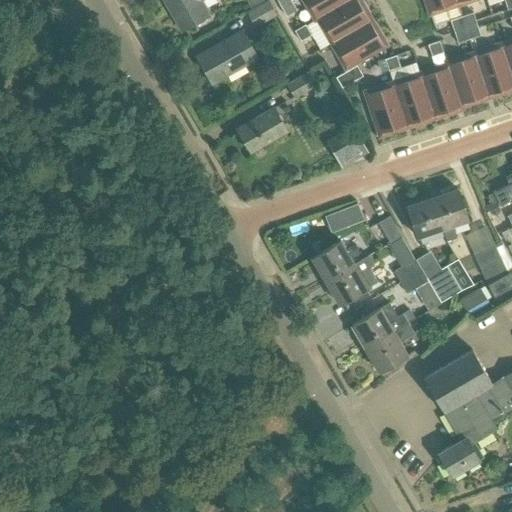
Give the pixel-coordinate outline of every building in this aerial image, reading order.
[(163,0),(180,31),(208,16),(200,2),(203,0),(163,0)] [(266,0),(246,12),(255,28),(277,15),(268,0),(266,0)] [(348,0),(302,0),(314,20),(316,19),(348,0)] [(348,0),(316,19),(330,43),(371,20),(360,0),(358,0),(358,1),(357,0),(348,0)] [(456,7),(454,0),(424,0),(430,16),(456,7)] [(511,0),(503,0),(507,10),(511,8),(511,0)] [(289,2),(279,8),(285,18),(295,13),(289,2)] [(473,12),(461,16),(465,28),(477,24),(476,20),(473,12)] [(461,16),(450,20),(454,32),(465,28),(461,16)] [(371,20),(330,43),(346,70),(385,48),(382,42),(384,41),(371,20)] [(477,24),(465,28),(469,39),(481,35),(478,28),(477,24)] [(294,33),(299,42),(309,37),(304,27),(294,33)] [(465,28),(454,32),(455,35),(457,43),(469,39),(465,28)] [(196,57),(212,84),(257,58),(242,31),(196,57)] [(511,40),(500,45),(511,79),(511,40)] [(426,46),(430,57),(442,53),(438,42),(426,46)] [(511,79),(500,45),(473,54),(488,99),(511,90),(511,79)] [(446,63),(446,65),(461,108),(488,99),(473,54),(446,63)] [(384,60),(388,71),(399,68),(395,56),(384,60)] [(419,75),(434,120),(457,112),(456,110),(461,108),(446,65),(419,75)] [(356,67),(345,73),(352,84),(362,78),(356,67)] [(286,84),(294,98),(319,84),(310,69),(286,84)] [(345,73),(335,79),(341,90),(352,84),(345,73)] [(434,120),(419,75),(392,84),(407,129),(434,120)] [(407,129),(392,84),(365,93),(380,138),(407,129)] [(236,129),(249,151),(286,130),(273,108),(236,129)] [(340,160),(325,165),(326,170),(368,156),(361,134),(334,142),(340,160)] [(500,206),(511,200),(511,175),(506,178),(509,184),(493,192),(500,206)] [(432,198),(441,228),(442,228),(446,240),(456,237),(452,224),(467,219),(457,189),(432,198)] [(441,228),(432,198),(406,207),(416,237),(441,228)] [(354,204),(343,208),(348,225),(360,221),(354,204)] [(378,222),(390,243),(402,237),(389,215),(378,222)] [(311,258),(325,280),(353,264),(339,241),(311,258)] [(473,253),(485,279),(511,266),(511,265),(502,244),(496,247),(494,243),(473,253)] [(353,264),(325,280),(339,304),(367,287),(377,282),(369,268),(374,265),(368,255),(353,264)] [(394,271),(401,282),(421,270),(415,259),(394,271)] [(442,303),(462,291),(447,267),(427,279),(442,303)] [(421,270),(401,282),(407,293),(427,282),(421,270)] [(487,286),(494,298),(511,286),(511,280),(508,274),(487,286)] [(459,302),(465,313),(487,300),(480,289),(459,302)] [(351,325),(365,348),(408,322),(402,313),(397,315),(390,301),(380,308),(351,325)] [(403,314),(408,322),(415,318),(410,310),(403,314)] [(408,322),(365,348),(379,371),(407,354),(400,342),(415,333),(408,322)] [(423,378),(443,412),(444,412),(460,440),(437,453),(450,477),(478,461),(477,459),(481,457),(473,442),(495,429),(490,419),(511,406),(511,371),(491,384),(471,350),(423,378)]
